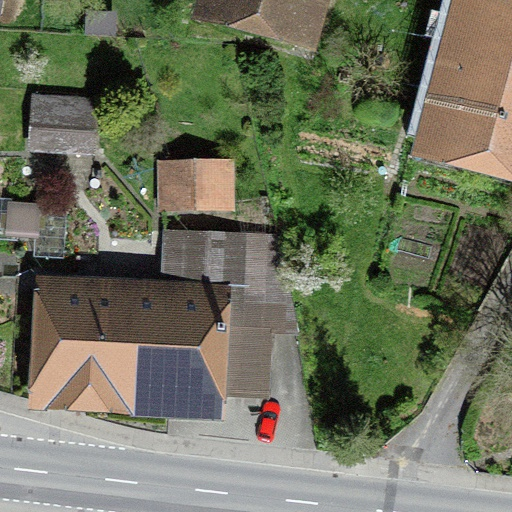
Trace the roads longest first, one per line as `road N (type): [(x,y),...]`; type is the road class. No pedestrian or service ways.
road 1 (secondary): [(396,511),(0,467)]
road 2 (track): [(390,511),(511,287)]
